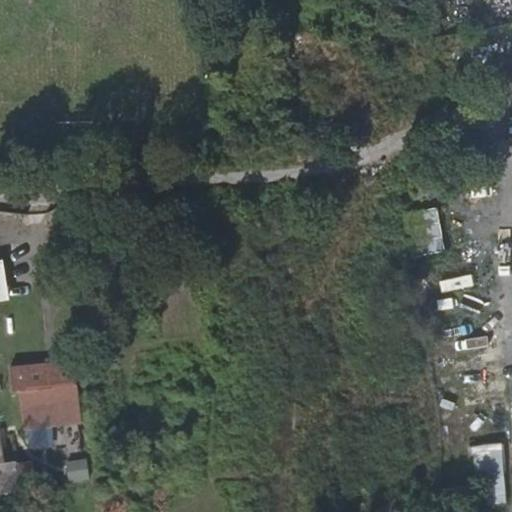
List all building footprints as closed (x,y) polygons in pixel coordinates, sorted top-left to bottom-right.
[(438,206),(413,210),(418,251),(443,248),(438,206)] [(0,243),(21,243),(20,220),(0,220),(0,243)] [(5,260),(0,260),(0,299),(8,299),(5,260)] [(76,409),(74,383),(21,389),(24,414),(43,413),(76,409)] [(504,444),(472,445),(474,505),(506,504),(504,444)] [(63,461),(65,483),(89,481),(87,458),(63,461)]
